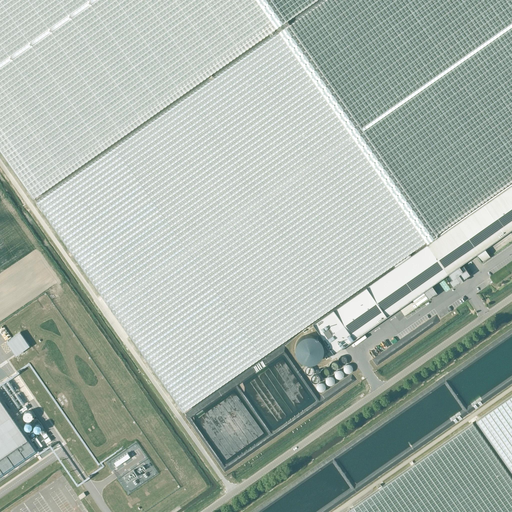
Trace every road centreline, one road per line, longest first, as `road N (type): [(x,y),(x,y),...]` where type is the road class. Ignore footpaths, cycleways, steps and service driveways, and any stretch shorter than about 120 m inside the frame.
road 1 (track): [(233,493),(0,162)]
road 2 (unclassified): [(207,511),(511,298)]
road 3 (unknown): [(335,511),(511,387)]
